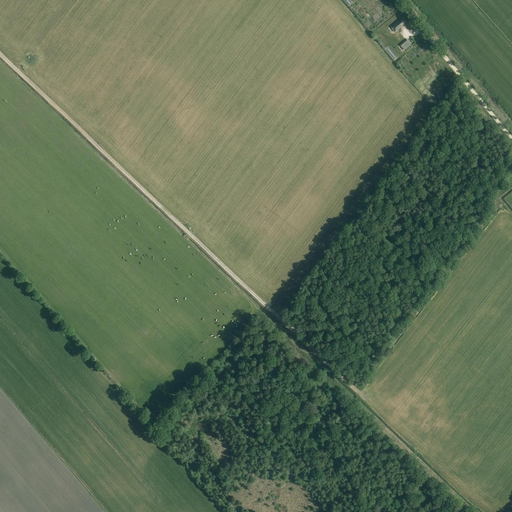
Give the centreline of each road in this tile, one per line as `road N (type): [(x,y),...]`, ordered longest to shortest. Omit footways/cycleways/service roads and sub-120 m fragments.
road 1 (track): [(0,56),(361,398)]
road 2 (track): [(397,0),(511,138)]
